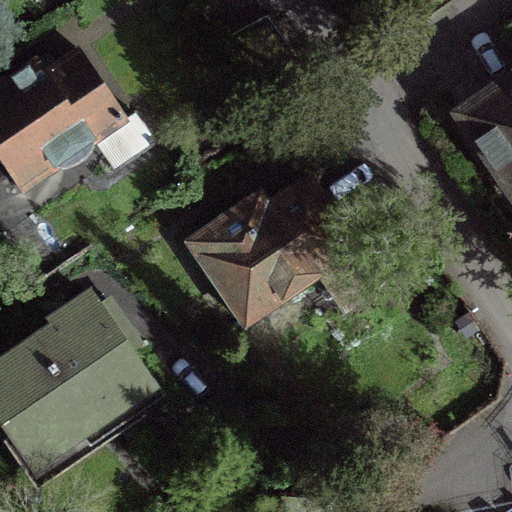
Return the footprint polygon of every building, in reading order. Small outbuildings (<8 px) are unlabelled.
[(76,54),(54,69),(45,56),(0,87),(0,167),(18,194),(52,171),(65,171),(77,166),(86,156),(91,145),(123,122),(76,54)] [(511,89),(502,96),(498,91),(458,119),(511,197),(511,89)] [(265,209),(257,197),(186,245),(242,328),(353,251),(305,182),(265,209)] [(0,423),(36,477),(153,397),(88,302),(50,328),(54,334),(0,370),(0,423)] [(329,511),(330,502),(283,499),(281,511),(329,511)]
